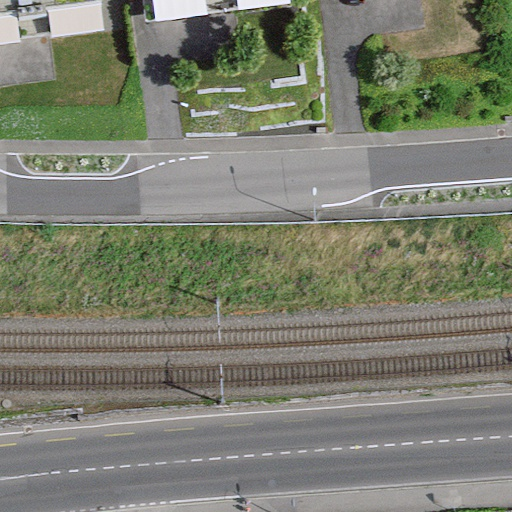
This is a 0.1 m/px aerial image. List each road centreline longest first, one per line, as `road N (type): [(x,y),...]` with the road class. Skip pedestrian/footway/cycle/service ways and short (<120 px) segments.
road 1 (primary): [(0,479),(511,436)]
road 2 (unclassified): [(0,186),(47,191),(511,160)]
